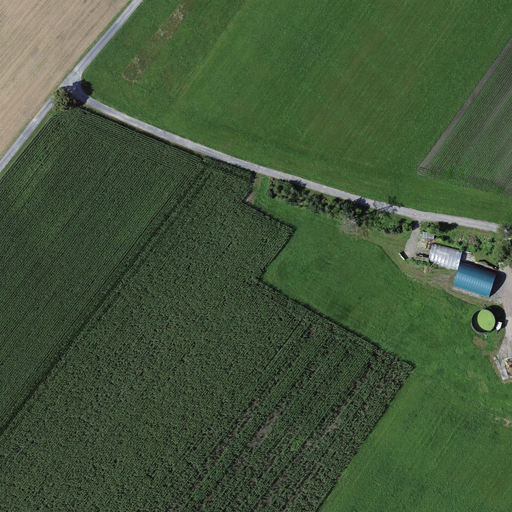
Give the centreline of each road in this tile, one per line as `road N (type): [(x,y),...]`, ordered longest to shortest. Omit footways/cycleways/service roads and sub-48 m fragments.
road 1 (track): [(61,92),(274,175),(511,231)]
road 2 (track): [(0,168),(137,0)]
